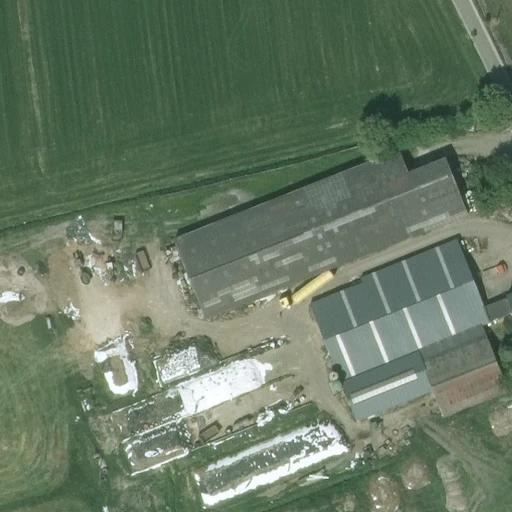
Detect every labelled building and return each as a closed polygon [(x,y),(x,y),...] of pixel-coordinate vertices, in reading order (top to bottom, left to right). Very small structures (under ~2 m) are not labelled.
[(462,152),(193,244),(215,308),(484,216),(462,152)] [(345,385),(507,319),(511,331),(511,287),(485,299),(460,237),(361,277),(366,288),(314,309),(345,385)] [(511,385),(494,337),(433,359),(452,414),(511,392),(511,385)] [(273,363),(131,402),(134,412),(123,415),(130,442),(140,439),(148,466),(261,436),(254,413),(247,416),(242,397),(280,387),(273,363)] [(220,494),(224,503),(239,497),(235,488),(220,494)]
